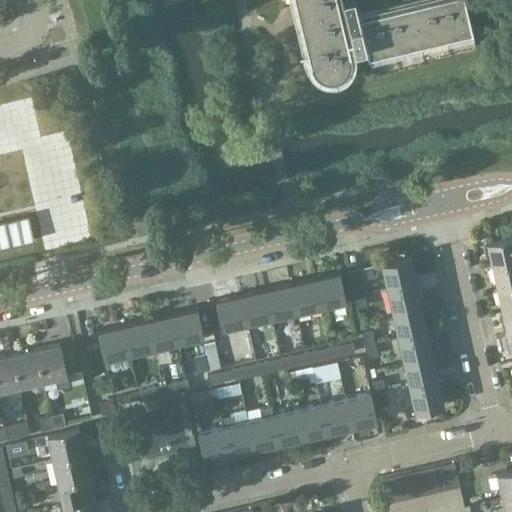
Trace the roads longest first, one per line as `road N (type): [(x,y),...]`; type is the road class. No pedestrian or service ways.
road 1 (tertiary): [(0,302),(438,201)]
road 2 (residential): [(492,429),(438,201)]
road 3 (residential): [(141,511),(348,463)]
road 4 (residential): [(348,463),(492,429)]
